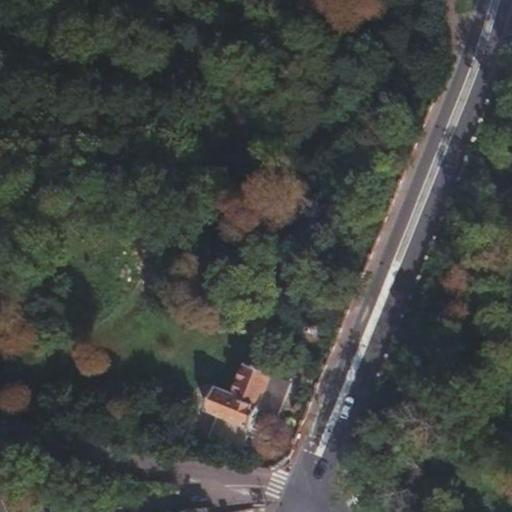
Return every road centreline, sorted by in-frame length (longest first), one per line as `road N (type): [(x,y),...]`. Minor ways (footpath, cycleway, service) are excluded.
road 1 (secondary): [(298,502),(493,0)]
road 2 (tertiary): [(298,502),(275,487),(0,453)]
